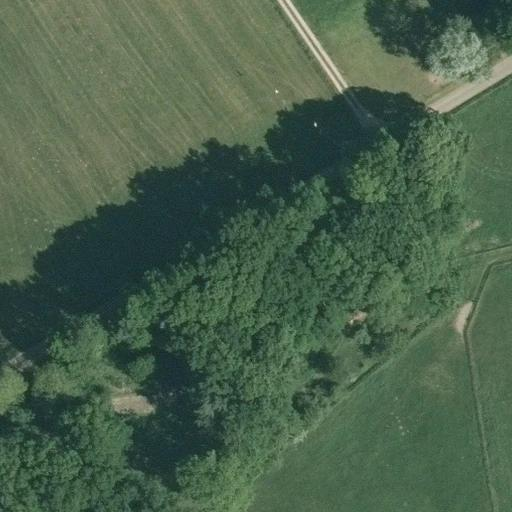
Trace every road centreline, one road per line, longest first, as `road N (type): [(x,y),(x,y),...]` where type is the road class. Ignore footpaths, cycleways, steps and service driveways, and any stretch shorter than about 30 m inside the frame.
road 1 (unclassified): [(0,382),(511,68)]
road 2 (unknown): [(378,150),(279,0)]
